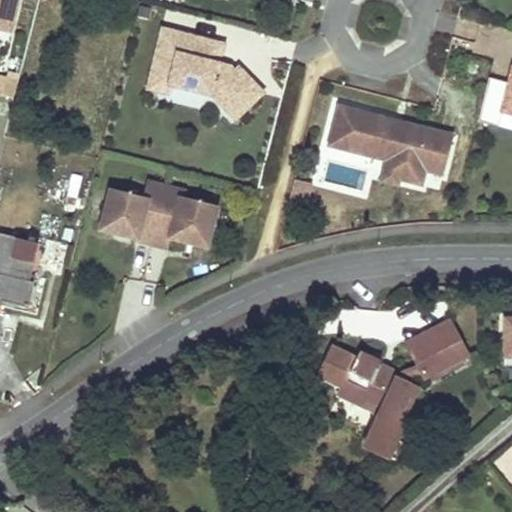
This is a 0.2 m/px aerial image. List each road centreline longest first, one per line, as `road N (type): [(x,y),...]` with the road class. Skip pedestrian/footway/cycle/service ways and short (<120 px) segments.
road 1 (tertiary): [(511,259),(384,261),(253,296),(187,330),(0,455)]
road 2 (residential): [(431,0),(418,48),(387,69),(354,62),(334,27),(340,0)]
